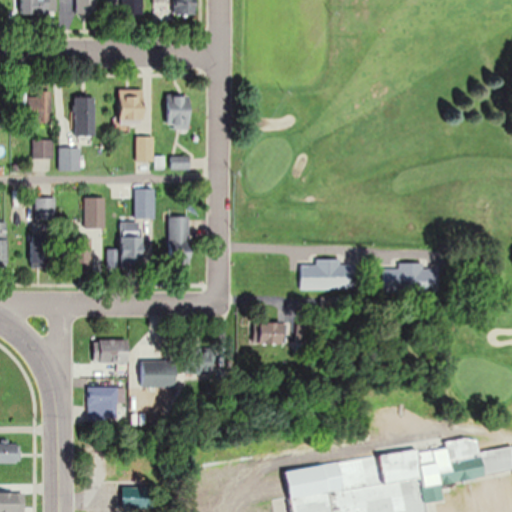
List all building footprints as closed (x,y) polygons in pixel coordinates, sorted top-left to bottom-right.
[(56,0),(23,0),(24,13),(57,13),(56,0)] [(77,0),(77,15),(97,15),(96,0),(77,0)] [(142,15),(142,0),(122,0),(123,15),(142,15)] [(195,0),(173,0),(174,13),(196,13),(195,0)] [(120,126),(143,126),(143,88),(120,88),(120,126)] [(52,89),(37,89),(37,95),(29,95),(29,122),(52,122),(52,89)] [(189,128),(189,94),(167,94),(167,128),(189,128)] [(95,96),(75,96),(75,133),(95,133),(95,96)] [(137,160),(153,160),(153,135),(137,135),(137,160)] [(52,157),(52,139),(33,139),(33,157),(52,157)] [(60,169),(79,169),(79,146),(60,146),(60,169)] [(170,168),(189,168),(189,156),(170,156),(170,168)] [(155,187),(134,187),(134,218),(155,218),(155,187)] [(105,228),(105,196),(85,196),(85,228),(105,228)] [(55,197),(37,197),(37,219),(55,219),(55,197)] [(169,257),(191,257),(191,216),(169,216),(169,257)] [(0,264),(8,264),(8,221),(0,220),(0,264)] [(144,223),(121,222),(119,261),(143,262),(144,223)] [(32,266),(53,266),(53,231),(32,231),(32,266)] [(299,289),(357,289),(357,264),(342,264),(342,258),(315,258),(315,263),(299,263),(299,289)] [(398,262),(398,288),(425,288),(425,262),(398,262)] [(285,344),(285,321),(259,321),(259,344),(285,344)] [(128,339),(100,339),(100,362),(128,362),(128,339)] [(177,360),(140,360),(140,387),(177,387),(177,360)] [(88,386),(88,420),(119,420),(119,386),(88,386)] [(289,468),(294,511),(428,511),(426,500),(428,500),(426,486),(511,473),(511,445),(481,450),(479,436),(446,441),(446,445),(289,468)] [(0,443),(0,462),(21,463),(21,443),(0,443)] [(123,486),(123,504),(145,504),(145,486),(123,486)] [(24,511),(25,492),(0,492),(0,511),(24,511)]
